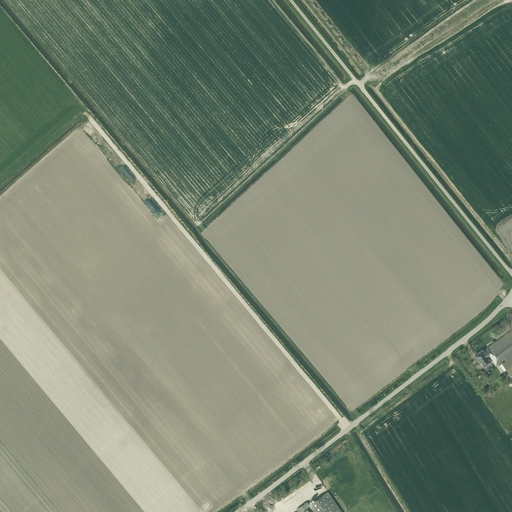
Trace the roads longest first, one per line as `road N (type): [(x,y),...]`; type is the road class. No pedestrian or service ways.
road 1 (unclassified): [(511,274),(290,0)]
road 2 (unclassified): [(237,511),(507,299)]
